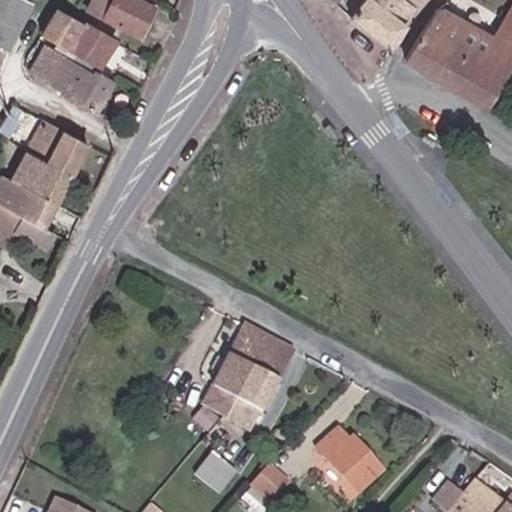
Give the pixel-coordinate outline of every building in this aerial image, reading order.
[(1,77),(15,40),(31,0),(0,0),(0,76),(0,77),(1,77)] [(58,32),(107,60),(124,29),(76,1),(73,6),(63,0),(51,21),(60,28),(58,32)] [(118,0),(115,6),(149,24),(161,0),(118,0)] [(320,0),(333,11),(340,0),(320,0)] [(390,61),(420,21),(391,0),(362,0),(346,23),(390,61)] [(391,0),(420,21),(436,0),(391,0)] [(452,106),(481,124),(511,70),(511,34),(500,26),(487,49),(452,106)] [(404,73),(452,106),(487,49),(481,45),(478,50),(466,43),(461,50),(431,31),(404,73)] [(41,62),(106,99),(122,69),(107,60),(58,32),(41,62)] [(83,158),(96,133),(50,108),(37,133),(83,158)] [(20,165),(65,192),(83,158),(37,133),(20,165)] [(53,216),(65,192),(20,165),(15,162),(1,187),(11,192),(53,216)] [(61,221),(53,216),(11,192),(0,213),(0,218),(7,222),(4,228),(16,235),(24,219),(54,235),(61,221)] [(263,389),(278,357),(233,335),(215,371),(206,366),(199,379),(208,384),(194,413),(212,423),(219,425),(242,381),(263,389)] [(219,425),(240,435),(263,389),(242,381),(219,425)] [(317,451),(363,493),(390,465),(357,433),(347,443),(335,431),(317,451)] [(216,504),(238,481),(213,458),(192,481),(216,504)] [(248,493),(268,511),(287,490),(267,471),(248,493)] [(469,483),(443,511),(511,511),(511,503),(504,497),(496,506),(469,483)] [(430,511),(440,511),(452,498),(440,487),(423,506),(430,511)] [(88,511),(55,496),(47,511),(88,511)]
